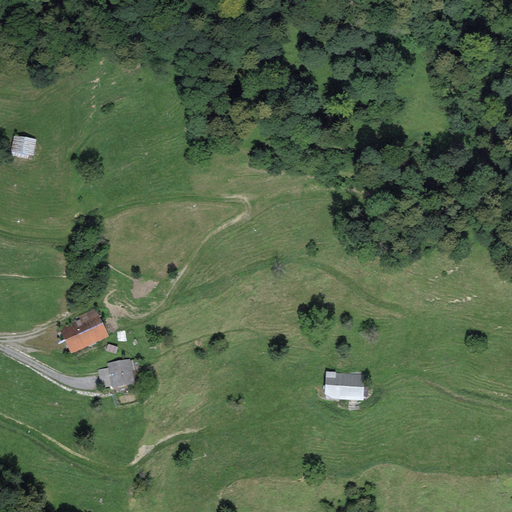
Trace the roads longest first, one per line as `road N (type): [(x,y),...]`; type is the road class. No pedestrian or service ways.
road 1 (track): [(0,340),(38,333),(94,305),(129,319),(154,312),(204,246),(246,212),(240,201),(167,199),(92,219),(66,240),(0,231)]
road 2 (track): [(0,416),(115,470),(194,432)]
